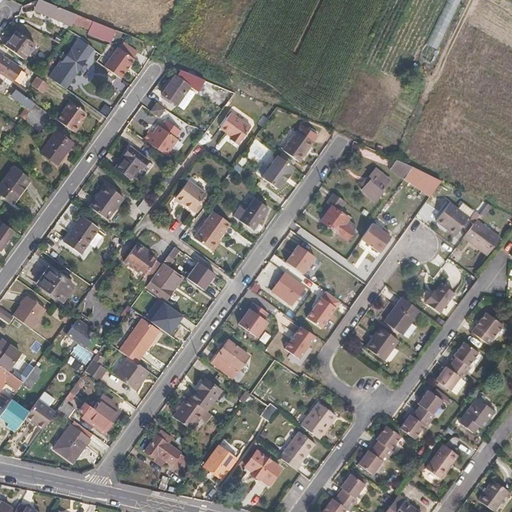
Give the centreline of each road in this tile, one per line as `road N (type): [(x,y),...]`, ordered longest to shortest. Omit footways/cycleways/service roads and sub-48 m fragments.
road 1 (residential): [(158,67),(0,285)]
road 2 (residential): [(239,288),(91,491)]
road 3 (residential): [(371,401),(326,380),(323,360),(395,256),(420,247)]
road 4 (residential): [(501,258),(388,413),(371,401)]
road 5 (residential): [(345,141),(239,288)]
road 6 (residential): [(371,401),(294,511)]
